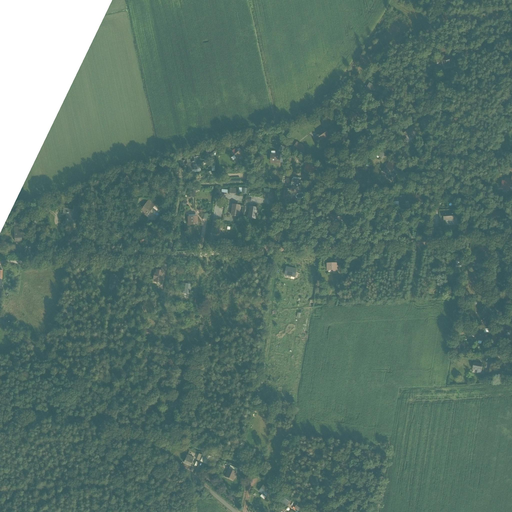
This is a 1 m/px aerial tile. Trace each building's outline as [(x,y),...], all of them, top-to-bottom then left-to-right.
[(437,63),(449,71),(456,60),(444,52),(437,63)] [(346,118),(353,122),(357,115),(350,111),(346,118)] [(425,125),(436,126),(436,117),(425,117),(425,125)] [(407,146),(417,136),(410,128),(399,137),(407,146)] [(319,142),(328,135),(324,129),(315,136),(319,142)] [(291,149),(302,155),(306,147),(295,141),(291,149)] [(232,166),(241,166),(240,154),(232,154),(232,166)] [(269,162),(279,163),(280,154),(269,154),(269,162)] [(190,175),(200,174),(197,159),(188,161),(190,175)] [(380,173),(390,181),(399,168),(389,161),(380,173)] [(284,186),(300,187),(300,178),(284,177),(284,186)] [(500,190),(511,190),(511,181),(500,181),(500,190)] [(287,193),(285,193),(284,199),(291,200),(292,191),(287,190),(287,193)] [(399,211),(409,210),(407,196),(397,197),(399,211)] [(153,220),(162,206),(149,198),(140,211),(153,220)] [(64,220),(76,220),(77,206),(65,206),(64,220)] [(248,218),(256,219),(258,207),(249,206),(248,218)] [(490,221),(501,221),(501,211),(489,211),(490,221)] [(444,225),(457,224),(457,213),(443,213),(444,225)] [(188,226),(196,226),(196,216),(187,216),(188,226)] [(11,239),(20,239),(21,225),(12,225),(11,239)] [(464,265),(464,256),(455,256),(455,265),(464,265)] [(327,273),(341,273),(341,262),(327,262),(327,273)] [(299,276),(299,267),(288,267),(288,276),(299,276)] [(152,281),(162,283),(163,272),(153,270),(152,281)] [(107,284),(118,286),(119,274),(108,273),(107,284)] [(182,294),(190,295),(192,283),(184,282),(182,294)] [(482,315),(483,313),(486,314),(487,304),(480,303),(478,315),(482,315)] [(474,340),(487,342),(488,334),(476,332),(474,340)] [(477,373),(480,373),(481,363),(471,362),(471,370),(477,370),(477,373)] [(171,407),(183,409),(184,400),(172,398),(171,407)] [(182,461),(189,465),(194,456),(187,452),(182,461)] [(211,465),(213,458),(205,455),(202,462),(211,465)] [(223,478),(231,481),(237,469),(229,465),(223,478)] [(258,491),(265,497),(269,492),(262,485),(258,491)]
